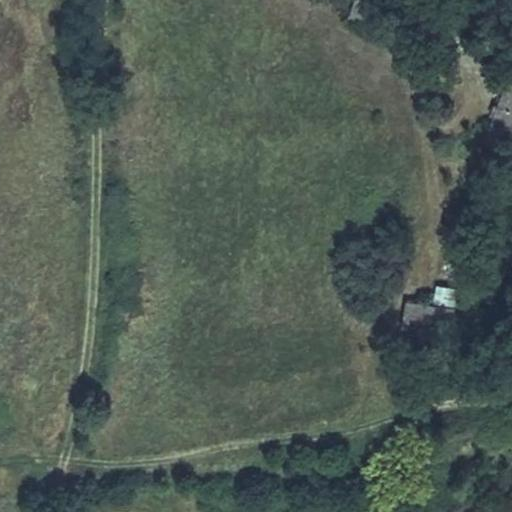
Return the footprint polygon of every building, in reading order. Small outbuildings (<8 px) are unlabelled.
[(503,108),(495,106),(490,123),(511,129),(511,89),(501,86),(498,96),(505,99),(503,108)] [(487,104),(495,106),(503,108),(505,99),(498,96),(490,94),(487,104)] [(391,301),(403,304),(406,285),(395,282),(391,301)] [(435,282),(432,301),(453,305),(456,286),(435,282)] [(406,285),(403,304),(397,326),(416,330),(421,307),(428,308),(431,292),(406,285)]
